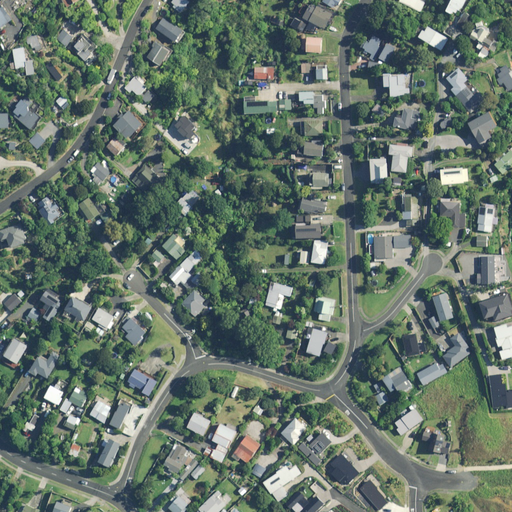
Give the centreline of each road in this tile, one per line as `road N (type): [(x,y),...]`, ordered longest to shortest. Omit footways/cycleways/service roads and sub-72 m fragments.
road 1 (residential): [(365,0),(346,38),(343,71),(354,330)]
road 2 (residential): [(0,207),(79,145),(148,0)]
road 3 (residential): [(198,365),(179,377),(147,424),(120,500)]
road 4 (residential): [(329,388),(224,363),(198,365)]
road 5 (residential): [(0,445),(120,500)]
road 6 (residential): [(417,475),(329,388)]
